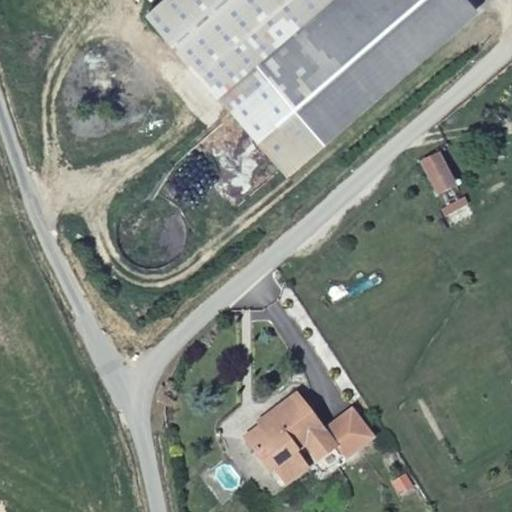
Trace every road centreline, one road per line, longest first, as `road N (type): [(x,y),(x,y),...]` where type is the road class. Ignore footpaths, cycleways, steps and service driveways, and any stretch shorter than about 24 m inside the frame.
road 1 (unclassified): [(511,52),(168,346),(133,401)]
road 2 (unclassified): [(133,401),(38,211),(0,97)]
